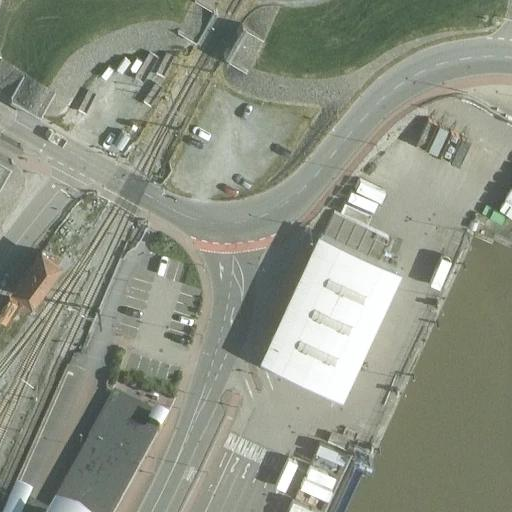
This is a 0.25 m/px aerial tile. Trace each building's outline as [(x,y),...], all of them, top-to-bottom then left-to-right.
[(333,209),(324,228),(380,253),(389,235),(333,209)] [(342,390),(400,262),(380,253),(324,228),(318,225),(259,352),(342,390)] [(62,260),(40,244),(9,287),(24,297),(31,303),(62,260)] [(114,511),(160,432),(165,424),(165,423),(139,408),(116,395),(50,511),(114,511)] [(46,511),(27,504),(30,497),(13,490),(2,511),(46,511)]
